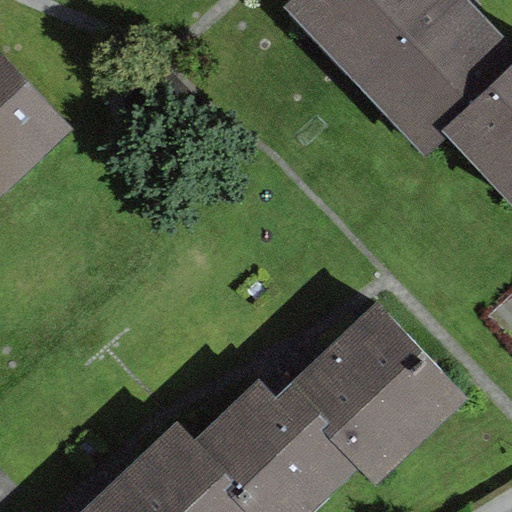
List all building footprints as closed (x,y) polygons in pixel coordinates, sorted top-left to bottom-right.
[(445,125),(511,64),(511,62),(455,0),(293,0),(424,144),(445,125)] [(511,64),(445,125),(511,198),(511,64)] [(0,189),(58,138),(0,73),(0,189)] [(257,391),(194,448),(252,511),(311,511),(357,471),(375,491),(462,412),(376,317),(273,410),(257,391)] [(252,511),(194,448),(177,429),(85,511),(252,511)]
